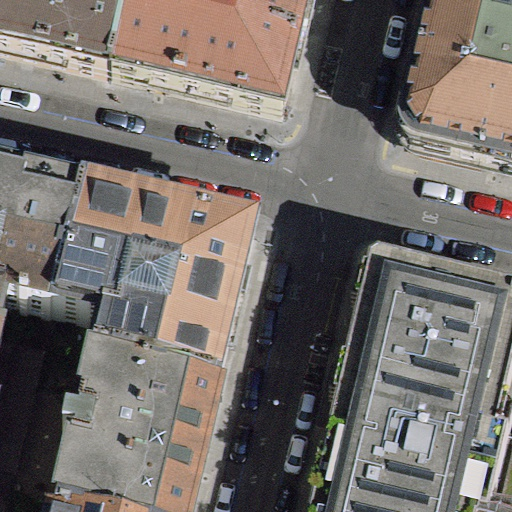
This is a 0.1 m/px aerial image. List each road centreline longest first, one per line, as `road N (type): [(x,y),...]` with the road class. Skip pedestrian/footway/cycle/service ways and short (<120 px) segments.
road 1 (residential): [(0,119),(342,199)]
road 2 (residential): [(264,511),(342,199)]
road 3 (residential): [(342,199),(388,0)]
road 4 (residential): [(342,199),(511,240)]
